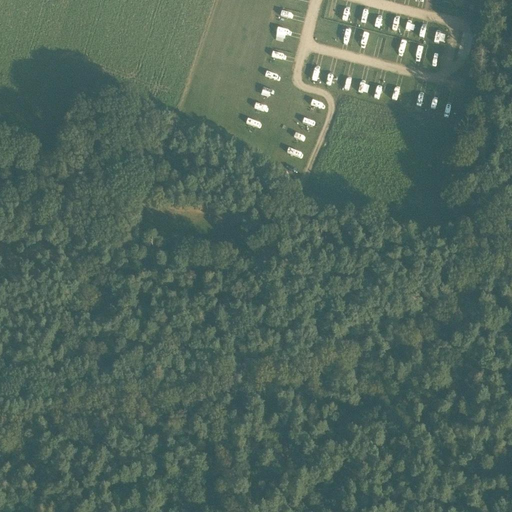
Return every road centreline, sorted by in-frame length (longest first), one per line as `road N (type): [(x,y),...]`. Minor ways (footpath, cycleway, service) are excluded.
road 1 (track): [(0,440),(292,377),(391,339),(511,277)]
road 2 (track): [(292,377),(265,299),(270,257)]
